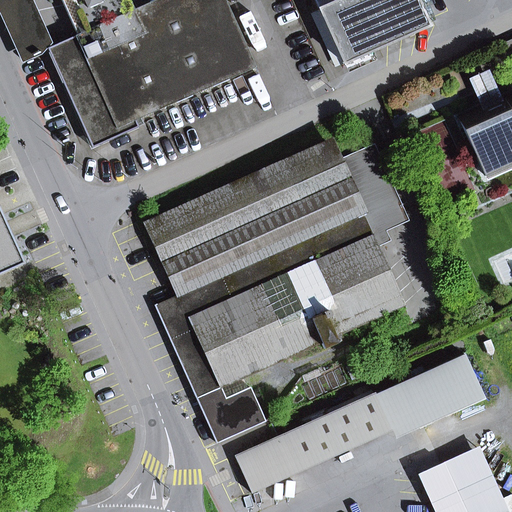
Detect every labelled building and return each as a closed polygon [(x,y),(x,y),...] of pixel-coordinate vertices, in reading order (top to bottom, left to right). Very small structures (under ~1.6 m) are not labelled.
[(49,48),(53,46),(32,0),(0,0),(0,14),(21,60),(49,48)] [(139,127),(136,120),(255,68),(224,0),(157,0),(134,10),(78,35),(49,48),(93,148),(139,127)] [(62,0),(78,35),(134,10),(129,0),(62,0)] [(340,0),(314,0),(319,10),(340,0)] [(416,0),(340,0),(319,10),(343,63),(428,26),(416,0)] [(511,39),(502,44),(511,65),(511,39)] [(511,93),(499,99),(497,96),(487,75),(474,81),(484,106),(459,117),(486,177),(511,165),(511,93)] [(511,89),(497,96),(499,99),(511,93),(511,89)] [(145,224),(161,260),(342,177),(326,142),(145,224)] [(404,221),(371,148),(339,163),(362,213),(376,245),(388,240),(384,230),(404,221)] [(161,260),(178,296),(360,214),(342,177),(161,260)] [(321,343),(335,336),(403,305),(376,245),(362,213),(360,214),(178,296),(156,306),(217,444),(265,422),(250,388),(226,399),(221,388),(321,343)] [(0,273),(21,264),(0,216),(0,273)] [(335,336),(321,343),(324,349),(338,343),(335,336)] [(485,400),(464,354),(399,384),(419,429),(485,400)] [(344,363),(352,381),(365,374),(357,357),(344,363)] [(302,377),(307,387),(319,381),(315,371),(302,377)] [(391,431),(395,440),(419,429),(399,384),(278,438),(280,443),(255,454),(252,449),(235,457),(252,494),(391,431)] [(252,449),(255,454),(280,443),(278,438),(252,449)] [(506,511),(478,448),(418,475),(435,511),(506,511)]
